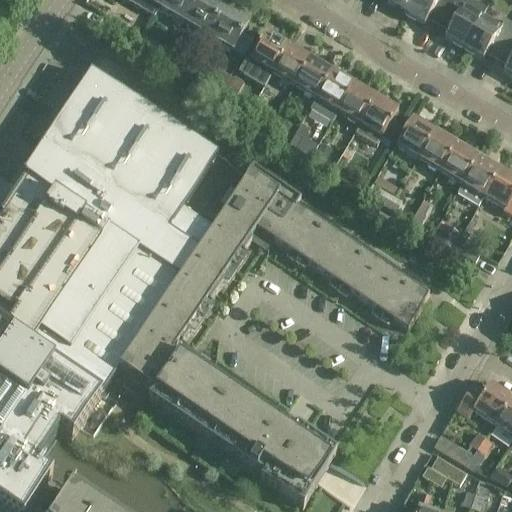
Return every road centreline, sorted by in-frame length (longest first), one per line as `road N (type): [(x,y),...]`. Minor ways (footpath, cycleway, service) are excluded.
road 1 (residential): [(289,0),(511,132)]
road 2 (residential): [(379,511),(470,358)]
